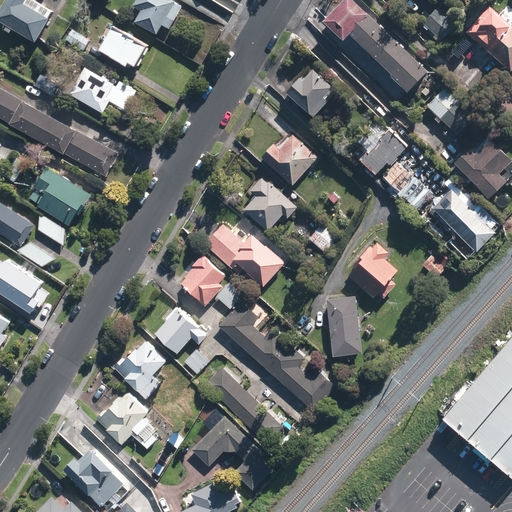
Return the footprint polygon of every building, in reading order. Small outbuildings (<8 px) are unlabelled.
[(4,0),(0,8),(0,18),(36,40),(50,16),(49,15),(53,9),(37,0),(4,0)] [(134,21),(155,33),(160,24),(168,29),(181,7),(173,2),(174,1),(172,0),(134,0),(132,4),(141,9),(134,21)] [(434,68),(362,0),(345,0),(329,17),(350,37),(355,31),(398,72),(396,74),(413,90),(434,68)] [(493,3),(469,30),(511,66),(511,11),(506,6),(502,11),(493,3)] [(77,18),(74,16),(69,25),(72,27),(77,18)] [(99,47),(126,64),(128,60),(136,64),(147,45),(112,24),(99,47)] [(89,39),(71,28),(65,39),(83,50),(89,39)] [(70,92),(103,111),(109,102),(124,110),(137,89),(120,79),(118,83),(86,65),(70,92)] [(304,75),(290,89),(318,114),(332,99),(328,96),(337,86),(317,67),(307,78),(304,75)] [(58,83),(40,73),(34,85),(51,95),(58,83)] [(0,116),(106,175),(119,152),(0,86),(0,116)] [(448,86),(430,104),(460,133),(478,115),(448,86)] [(393,125),(365,155),(381,171),(392,160),(394,162),(412,143),(393,125)] [(278,140),(265,155),(297,183),(322,155),(296,132),(284,146),(278,140)] [(474,145),(451,168),(468,185),(476,178),(494,196),(511,178),(504,170),(511,162),(511,152),(495,135),(479,151),(474,145)] [(3,174),(13,181),(25,162),(14,156),(3,174)] [(401,159),(386,174),(420,207),(435,192),(401,159)] [(93,192),(48,165),(35,186),(45,192),(43,194),(34,189),(29,196),(39,202),(38,204),(69,223),(77,211),(80,213),(93,192)] [(297,206),(269,181),(267,182),(261,177),(250,189),(256,194),(243,208),(267,230),(283,213),(287,217),(297,206)] [(457,185),(438,203),(480,248),(499,230),(457,185)] [(0,231),(20,245),(34,223),(0,200),(0,231)] [(38,228),(64,244),(65,228),(39,212),(38,228)] [(326,221),(311,236),(327,251),(342,235),(326,221)] [(285,262),(251,232),(243,242),(222,223),(205,243),(237,271),(242,266),(264,285),(285,262)] [(392,250),(378,238),(349,271),(378,296),(382,291),(388,296),(400,282),(394,277),(401,268),(387,256),(392,250)] [(43,266),(57,258),(31,241),(17,249),(43,266)] [(458,256),(446,244),(436,255),(449,267),(458,256)] [(0,256),(0,286),(28,305),(42,285),(35,281),(43,269),(8,246),(0,257),(0,256)] [(226,274),(202,252),(192,264),(193,265),(184,276),(186,277),(181,282),(199,297),(197,299),(205,305),(223,285),(219,282),(226,274)] [(434,253),(424,263),(439,276),(448,267),(434,253)] [(229,308),(242,294),(228,282),(215,295),(229,308)] [(358,293),(329,296),(336,353),(365,350),(358,293)] [(242,346),(258,329),(251,323),(259,315),(241,299),(218,324),(242,346)] [(177,352),(192,336),(199,342),(208,333),(178,306),(155,331),(177,352)] [(308,312),(296,325),(308,337),(321,324),(308,312)] [(0,348),(9,335),(4,331),(11,321),(0,313),(0,348)] [(258,329),(242,346),(264,367),(287,341),(271,326),(264,335),(258,329)] [(112,366),(145,399),(161,382),(152,374),(167,359),(147,338),(138,347),(137,346),(124,359),(122,357),(112,366)] [(511,338),(449,412),(511,466),(511,338)] [(289,389),(305,372),(299,366),(306,358),(288,342),(265,367),(289,389)] [(196,373),(209,360),(196,347),(183,360),(196,373)] [(234,413),(252,396),(222,366),(204,384),(234,413)] [(305,372),(289,389),(312,409),(335,384),(319,369),(311,378),(305,372)] [(97,415),(123,442),(137,428),(140,431),(152,420),(146,414),(151,408),(131,388),(122,397),(120,396),(107,409),(106,407),(97,415)] [(252,396),(234,413),(265,443),(282,425),(252,396)] [(222,449),(235,450),(244,459),(234,470),(252,486),(275,462),(224,414),(192,448),(208,464),(222,449)] [(160,475),(171,457),(162,451),(156,461),(158,462),(153,470),(160,475)] [(115,472),(95,452),(82,465),(77,460),(66,471),(90,496),(91,495),(102,506),(125,484),(114,472),(115,472)] [(182,511),(232,511),(242,507),(240,503),(245,501),(238,485),(224,492),(219,481),(194,493),(200,504),(182,511)] [(57,496),(39,511),(88,511),(77,500),(68,508),(57,496)] [(146,511),(135,501),(123,511),(146,511)]
